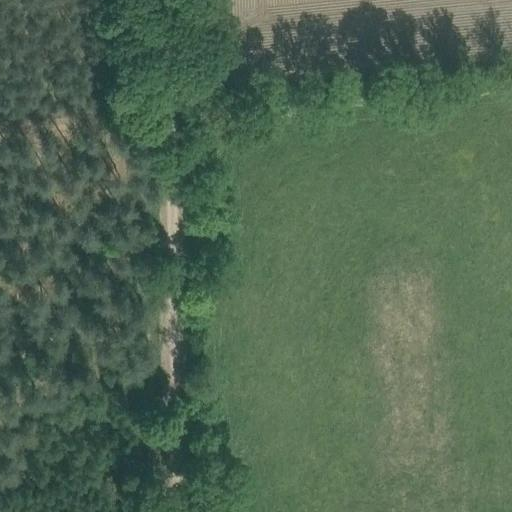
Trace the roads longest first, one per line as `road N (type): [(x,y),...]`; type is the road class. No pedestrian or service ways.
road 1 (track): [(169,0),(175,511)]
road 2 (track): [(0,108),(171,84)]
